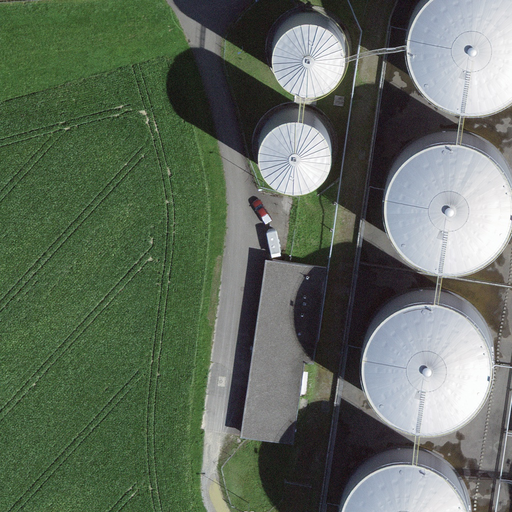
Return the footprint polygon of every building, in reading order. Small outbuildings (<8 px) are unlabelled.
[(511,0),(418,0),(417,2),(408,19),(405,42),(410,62),(421,81),(435,92),(460,101),(484,100),(502,93),(511,84),(511,0)] [(328,17),(315,14),(299,17),(285,27),(278,39),(276,55),(281,71),(293,82),(311,88),(329,84),(344,71),(349,54),(347,39),(339,25),(328,17)] [(313,113),(301,110),(285,113),(271,122),(264,135),(262,150),(267,167),(279,178),(296,184),(315,180),(330,167),(335,150),(333,134),(325,121),(313,113)] [(456,132),(439,132),(415,140),(395,159),(387,176),(384,198),(388,218),(400,238),(414,249),(438,258),(463,257),(480,250),(499,233),(509,213),(511,189),(505,167),(493,150),(478,139),(456,132)] [(323,266),(274,259),(247,435),(296,443),(323,266)] [(434,290),(417,290),(393,299),(373,317),(365,334),(362,356),(366,377),(378,396),(392,407),(416,416),(441,415),(459,408),(477,391),(487,372),(489,347),(483,325),(471,308),(456,297),(434,290)] [(414,451),(397,451),(373,460),(353,478),(344,495),(342,511),(468,511),(469,508),(463,486),(450,469),(436,458),(414,451)]
